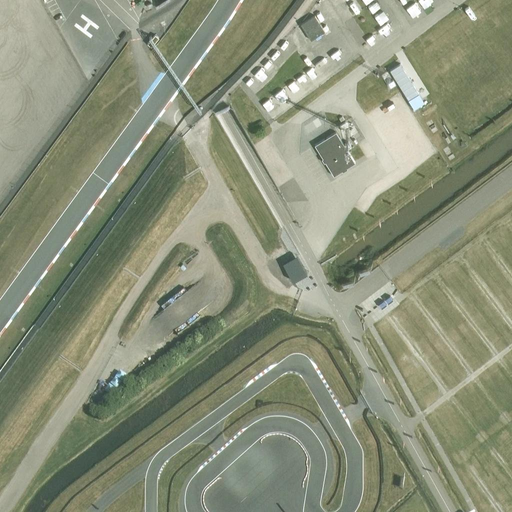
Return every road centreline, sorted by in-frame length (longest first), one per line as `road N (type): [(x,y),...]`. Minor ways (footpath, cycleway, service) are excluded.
road 1 (unknown): [(150,511),(157,474),(178,443),(277,371),(295,370),(318,383),(338,422)]
road 2 (unknown): [(192,511),(209,473),(271,427),(303,437),(312,458),(308,511)]
road 3 (unknown): [(344,83),(376,156),(370,174),(327,213)]
road 4 (unclassified): [(223,107),(162,2)]
